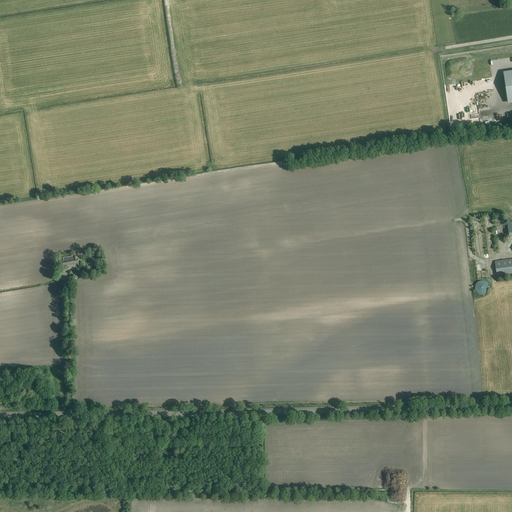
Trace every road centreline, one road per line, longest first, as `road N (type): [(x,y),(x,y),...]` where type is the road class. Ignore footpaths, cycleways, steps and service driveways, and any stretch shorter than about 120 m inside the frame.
road 1 (tertiary): [(0,415),(511,406)]
road 2 (track): [(71,414),(68,278)]
